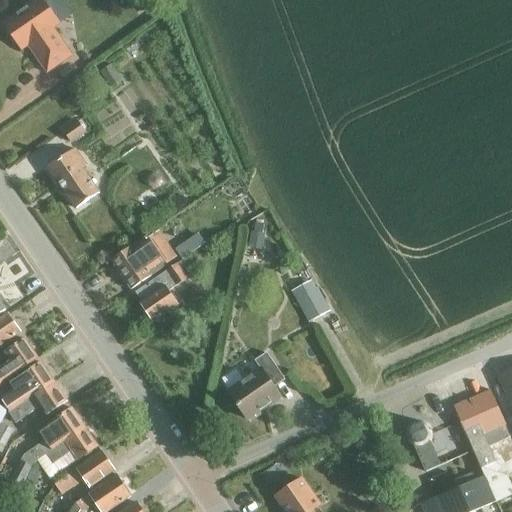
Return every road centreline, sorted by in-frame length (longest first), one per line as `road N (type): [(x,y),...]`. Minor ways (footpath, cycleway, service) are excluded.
road 1 (unclassified): [(197,479),(511,343)]
road 2 (residential): [(197,479),(0,212)]
